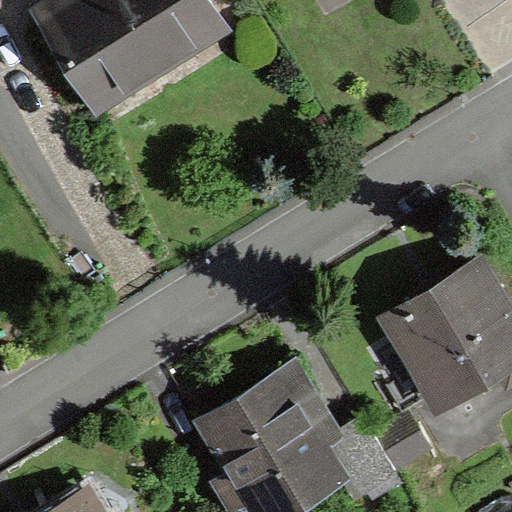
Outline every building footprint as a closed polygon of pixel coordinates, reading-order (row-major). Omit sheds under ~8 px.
[(67,0),(41,0),(48,11),(67,0)] [(67,0),(48,11),(98,94),(169,53),(226,19),(214,0),(67,0)] [(394,315),(403,330),(440,391),(445,398),(502,363),(511,379),(511,378),(511,306),(483,260),(433,291),(394,315)] [(440,391),(403,330),(371,349),(408,410),(440,391)] [(236,465),(252,492),(264,511),(269,511),(343,468),(304,404),(323,393),(305,362),(286,374),(282,368),(245,391),(205,414),(236,465)] [(369,479),(397,462),(379,433),(366,412),(338,429),(369,479)] [(379,433),(397,462),(429,443),(411,414),(379,433)] [(232,504),(252,492),(236,465),(215,477),(232,504)] [(106,511),(91,487),(48,511),(106,511)]
